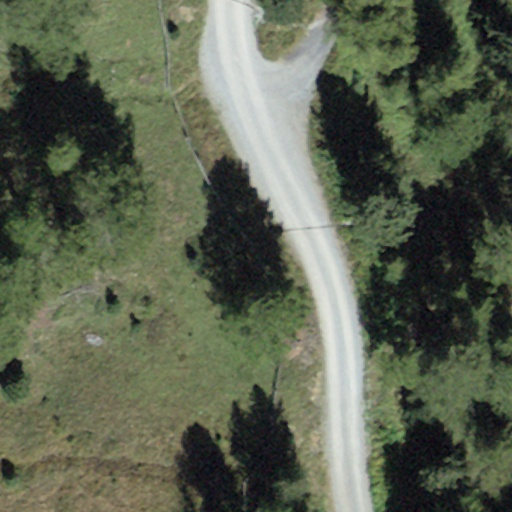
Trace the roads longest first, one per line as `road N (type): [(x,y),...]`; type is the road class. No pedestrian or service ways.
road 1 (track): [(355,511),(336,308),(317,241),(237,82),(229,0)]
road 2 (track): [(342,0),(306,53),(290,192)]
